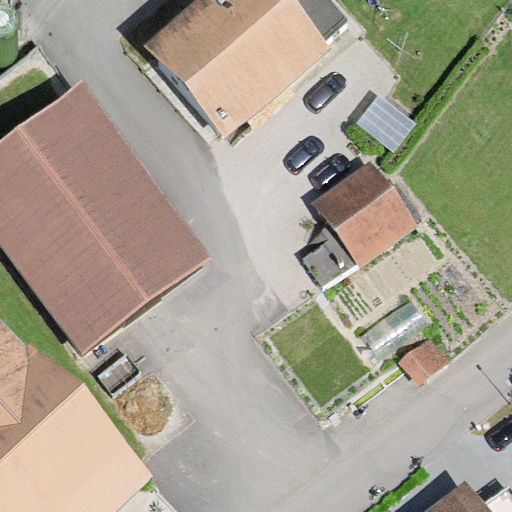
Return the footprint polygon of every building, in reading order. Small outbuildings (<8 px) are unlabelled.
[(272,0),(207,0),(137,57),(207,143),(317,54),(272,0)] [(67,95),(0,145),(0,266),(73,364),(199,271),(67,95)] [(372,167),(303,209),(342,273),(411,232),(372,167)] [(0,329),(0,511),(126,511),(153,487),(0,329)] [(470,511),(465,503),(452,511),(470,511)]
